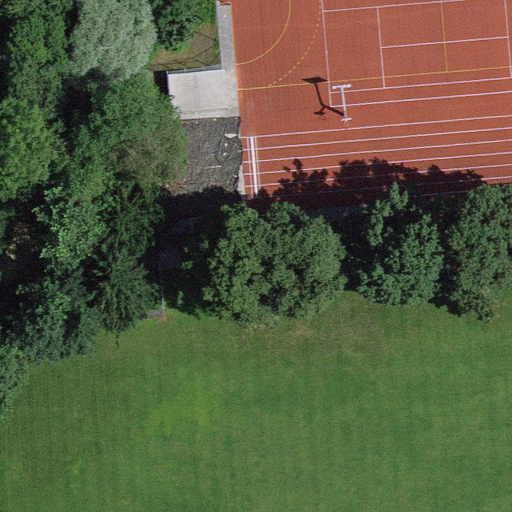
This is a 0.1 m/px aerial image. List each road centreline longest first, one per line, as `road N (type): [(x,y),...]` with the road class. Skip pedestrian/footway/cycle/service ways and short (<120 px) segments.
road 1 (track): [(55,0),(27,270)]
road 2 (track): [(158,261),(0,276)]
